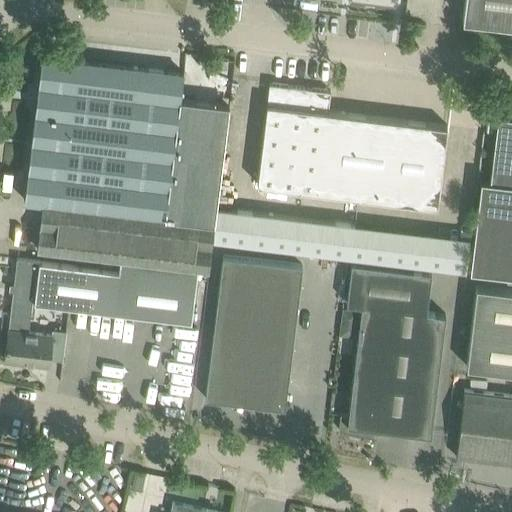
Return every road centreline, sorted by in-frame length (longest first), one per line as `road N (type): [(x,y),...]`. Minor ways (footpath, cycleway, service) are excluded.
road 1 (unclassified): [(510,511),(0,404)]
road 2 (unclassified): [(511,70),(0,7)]
